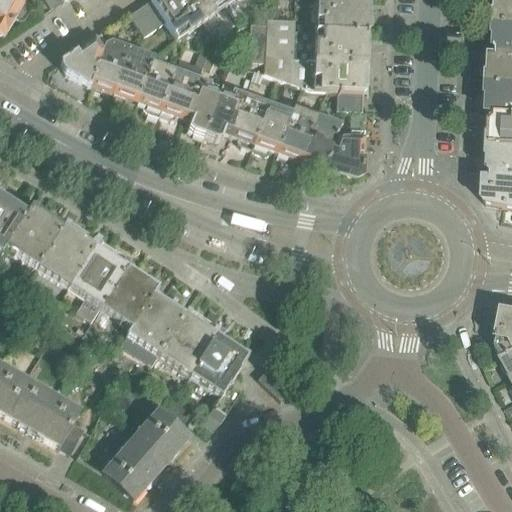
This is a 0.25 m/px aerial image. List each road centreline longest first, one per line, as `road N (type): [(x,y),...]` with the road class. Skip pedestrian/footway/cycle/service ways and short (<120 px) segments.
road 1 (residential): [(393,375),(375,378),(329,414),(252,436),(216,464),(178,511)]
road 2 (tertiary): [(216,221),(0,110)]
road 3 (residential): [(499,511),(435,399),(393,375)]
road 4 (residential): [(0,93),(134,0)]
road 5 (tertiary): [(216,221),(269,251),(356,270)]
road 6 (tertiary): [(361,233),(280,220),(216,221)]
